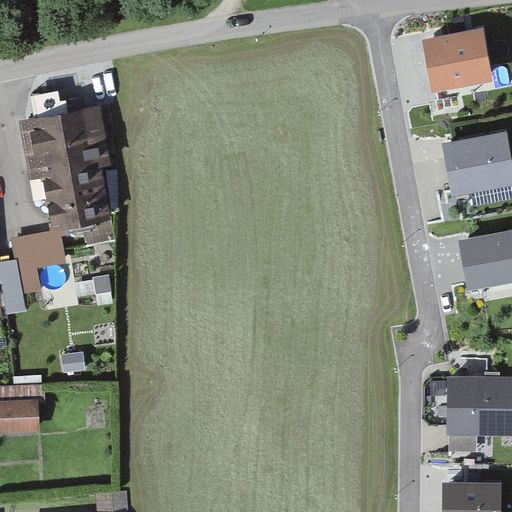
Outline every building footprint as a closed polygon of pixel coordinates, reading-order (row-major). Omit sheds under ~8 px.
[(481,31),(427,40),(435,84),(489,75),(481,31)] [(35,110),(19,113),(31,172),(42,169),(52,222),(54,222),(66,220),(113,211),(102,159),(112,157),(100,99),(69,103),(67,93),(61,94),(59,83),(31,88),(35,110)] [(511,170),(505,133),(446,144),(455,189),(511,178),(511,170)] [(55,226),(12,234),(22,291),(42,288),(39,264),(68,258),(62,231),(68,230),(66,220),(54,222),(55,226)] [(511,232),(465,240),(472,281),(511,274),(511,232)] [(511,378),(451,378),(451,455),(492,455),(492,431),(511,431),(511,378)] [(44,381),(0,383),(0,428),(40,427),(39,400),(46,399),(44,381)] [(497,511),(498,485),(446,485),(446,511),(497,511)]
